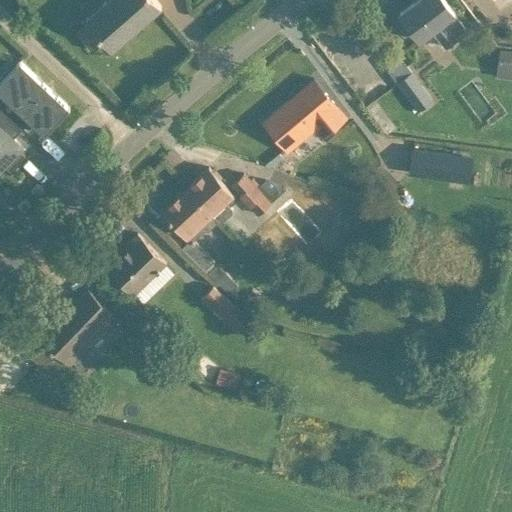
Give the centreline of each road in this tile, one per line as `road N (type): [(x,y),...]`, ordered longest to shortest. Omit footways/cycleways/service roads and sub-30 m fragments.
road 1 (tertiary): [(135,138),(299,0)]
road 2 (tertiary): [(0,270),(135,138)]
road 3 (unclassified): [(0,9),(135,138)]
